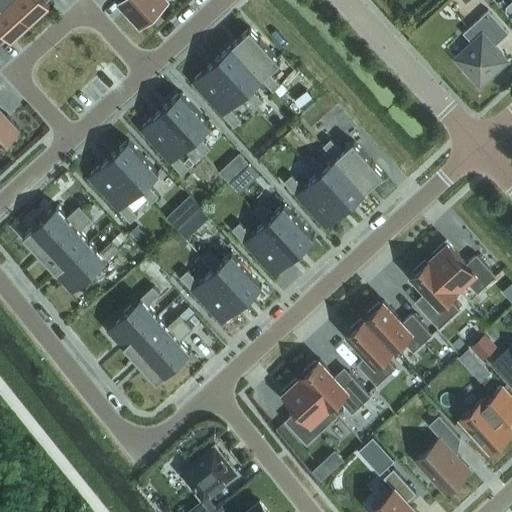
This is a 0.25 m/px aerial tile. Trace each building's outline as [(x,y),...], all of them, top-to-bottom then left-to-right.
[(0,0),(0,43),(9,35),(12,38),(31,21),(11,0),(0,0)] [(11,0),(31,21),(50,3),(47,0),(11,0)] [(120,0),(141,22),(165,0),(120,0)] [(472,43),(456,57),(480,84),(507,60),(494,46),(509,33),(488,10),(463,32),(472,43)] [(281,61),(250,28),(233,43),(263,77),(262,78),(273,91),(281,84),(269,71),(281,61)] [(263,77),(233,43),(214,61),(245,94),(244,95),(255,107),(263,100),(252,88),(262,78),(263,77)] [(231,107),(244,95),(245,94),(214,61),(214,60),(192,81),(234,126),(242,119),(231,107)] [(293,90),(284,98),(292,106),(301,99),(293,90)] [(211,125),(180,91),(162,108),(193,142),(192,142),(203,155),(211,148),(200,135),(211,125)] [(264,101),(258,106),(265,114),(271,108),(264,101)] [(178,155),(192,142),(193,142),(162,108),(140,128),(182,174),(190,167),(178,155)] [(7,114),(4,117),(0,112),(0,145),(20,128),(7,114)] [(331,138),(323,145),(334,157),(336,156),(366,190),(384,174),(353,140),(342,150),(331,138)] [(159,173),(128,139),(110,156),(141,189),(140,190),(151,202),(159,195),(148,183),(159,173)] [(317,174),(317,173),(348,207),(366,190),(336,156),(334,157),(324,167),(313,154),(305,161),(317,174)] [(140,190),(141,189),(110,156),(88,176),(130,222),(138,215),(126,202),(140,190)] [(229,163),(219,171),(228,181),(238,173),(229,163)] [(284,181),(326,227),(348,207),(317,173),(317,174),(303,186),(292,174),(284,181)] [(238,174),(229,182),(239,193),(248,185),(238,174)] [(264,221),(265,221),(296,254),(314,238),(283,204),(272,214),(261,202),(253,209),(264,221)] [(57,205),(23,235),(40,254),(73,223),(86,212),(79,205),(67,216),(57,205)] [(176,207),(166,216),(178,229),(187,220),(188,219),(176,207)] [(86,212),(73,223),(40,254),(56,271),(90,241),(80,230),(92,219),(86,212)] [(187,220),(178,229),(187,238),(196,230),(187,220)] [(232,228),(274,274),(296,254),(265,221),(264,221),(251,234),(240,221),(232,228)] [(137,224),(130,231),(138,240),(146,233),(137,224)] [(178,230),(172,236),(183,248),(189,242),(178,230)] [(90,241),(56,271),(73,290),(119,248),(112,240),(99,251),(90,241)] [(431,257),(461,290),(469,283),(477,292),(496,275),(476,253),(467,263),(448,242),(445,244),(444,242),(433,252),(434,254),(431,257)] [(212,269),(213,269),(243,302),(262,285),(231,252),(220,262),(209,250),(201,257),(212,269)] [(431,257),(427,261),(425,259),(413,270),(415,272),(412,274),(431,295),(419,306),(439,327),(460,308),(451,299),(461,290),(431,257)] [(180,276),(222,322),(243,302),(213,269),(212,269),(199,281),(188,269),(180,276)] [(140,271),(130,278),(138,288),(147,280),(140,271)] [(160,293),(153,285),(107,327),(124,345),(158,315),(148,304),(160,293)] [(369,314),(366,317),(393,347),(399,352),(407,344),(413,351),(432,334),(412,312),(403,321),(384,300),(381,303),(379,301),(367,312),(369,314)] [(189,306),(180,314),(186,321),(195,312),(189,306)] [(158,315),(124,345),(140,363),(174,333),(186,322),(180,315),(167,326),(158,315)] [(393,347),(366,317),(363,320),(361,318),(349,328),(351,330),(348,333),(367,354),(357,363),(377,384),(396,367),(384,355),(386,353),(393,347)] [(186,322),(174,333),(140,363),(157,382),(190,351),(180,340),(192,329),(186,322)] [(482,335),(471,345),(483,359),(494,349),(482,335)] [(469,347),(459,356),(471,370),(481,361),(469,347)] [(511,352),(498,365),(511,380),(511,352)] [(305,372),(302,375),(332,408),(341,400),(352,412),(371,395),(348,371),(339,380),(320,359),(317,362),(315,360),(303,371),(305,372)] [(302,375),(297,380),(296,378),(282,390),(299,407),(285,419),(307,443),(338,414),(332,408),(302,375)] [(484,397),(460,419),(490,452),(511,431),(511,428),(504,420),(509,415),(511,416),(511,415),(511,397),(502,387),(487,401),(484,397)] [(440,437),(415,459),(445,492),(471,469),(450,447),(461,438),(439,414),(429,424),(440,437)] [(208,497),(238,473),(215,444),(180,472),(202,500),(187,511),(208,511),(215,506),(208,497)] [(324,459),(313,470),(322,479),(333,469),(324,459)] [(395,487),(373,506),(378,511),(418,511),(407,499),(416,491),(394,467),(384,476),(395,487)] [(269,511),(259,499),(242,511),(269,511)]
